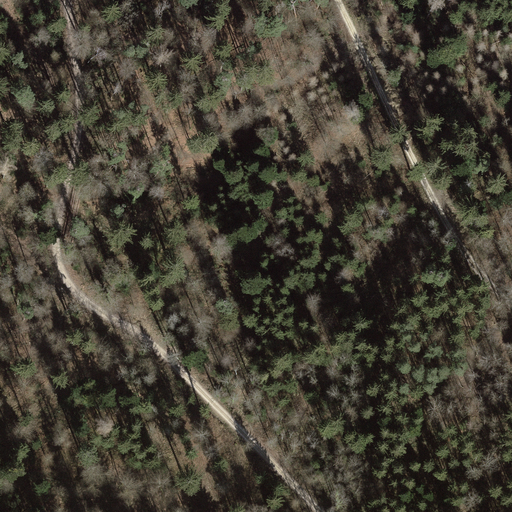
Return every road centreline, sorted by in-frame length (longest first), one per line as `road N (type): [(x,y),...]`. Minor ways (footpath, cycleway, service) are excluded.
road 1 (track): [(66,0),(80,94),(54,260),(73,289),(166,359),(316,511)]
road 2 (track): [(511,303),(486,281),(432,199),(334,0)]
